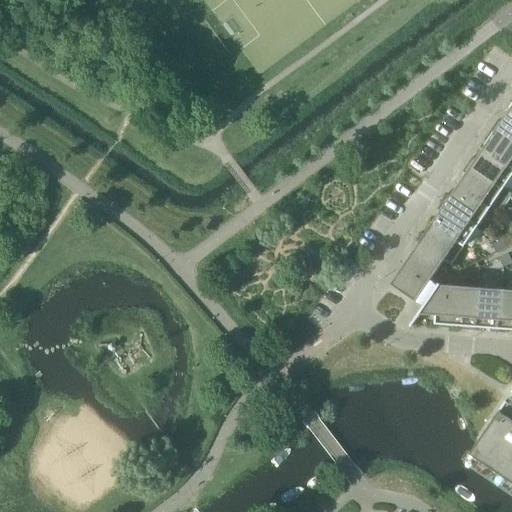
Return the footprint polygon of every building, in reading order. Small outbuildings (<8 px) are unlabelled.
[(498,120),(493,127),(511,139),(511,111),(510,110),(502,123),(498,120)] [(511,139),(493,127),(489,134),(492,137),(484,149),(511,167),(511,139)] [(511,177),(511,167),(484,149),(476,160),(472,158),(468,165),(504,189),(511,177)] [(504,189),(468,165),(463,172),(466,174),(458,186),(491,208),(499,214),(511,195),(504,189)] [(491,208),(458,186),(450,198),(447,196),(442,203),(478,227),(491,208)] [(440,212),(432,224),(465,246),(478,227),(442,203),(437,210),(440,212)] [(465,246),(432,224),(424,235),(421,233),(416,241),(419,243),(444,262),(451,267),(465,246)] [(511,238),(511,236),(502,241),(506,249),(511,246),(511,238)] [(506,249),(502,241),(492,245),(496,254),(506,249)] [(444,262),(419,243),(391,285),(424,308),(411,325),(413,327),(422,314),(436,315),(435,324),(461,326),(461,330),(477,331),(477,328),(479,289),(438,285),(431,281),(444,262)] [(511,263),(511,261),(509,254),(499,259),(503,267),(511,263)] [(502,290),(479,289),(477,328),(491,329),(491,332),(499,333),(502,290)] [(511,291),(502,290),(499,333),(507,333),(507,330),(511,330),(511,291)] [(511,402),(509,400),(477,447),(475,450),(511,475),(511,402)]
